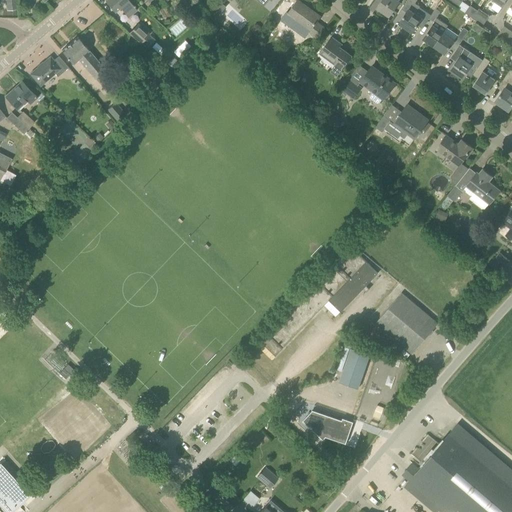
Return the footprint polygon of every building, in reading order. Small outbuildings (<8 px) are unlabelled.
[(17,0),(7,0),(8,9),(18,9),(17,0)] [(137,10),(128,0),(105,0),(105,1),(115,12),(121,7),(129,17),(137,10)] [(183,0),(177,2),(180,9),(188,6),(186,0),(183,0)] [(382,0),(377,7),(389,16),(399,2),(396,0),(382,0)] [(417,0),(407,0),(402,9),(406,12),(399,23),(413,32),(422,18),(415,14),(420,7),(415,3),(417,0)] [(456,0),(448,0),(447,1),(458,8),(461,4),(456,0)] [(288,14),(300,23),(296,28),(307,35),(309,32),(317,38),(324,28),(317,22),(320,17),(308,7),(307,9),(297,1),(288,14)] [(207,13),(211,9),(206,4),(202,9),(207,13)] [(436,8),(429,18),(434,21),(441,12),(436,8)] [(479,8),(476,13),(487,21),(490,16),(479,8)] [(35,22),(38,19),(38,18),(34,13),(34,14),(30,17),(35,22)] [(487,21),(476,13),(472,18),(483,26),(487,21)] [(479,33),(483,28),(476,23),(472,29),(479,33)] [(138,24),(130,33),(141,44),(142,43),(147,48),(155,40),(149,35),(150,35),(138,24)] [(255,34),(258,34),(261,29),(261,26),(258,24),(255,24),(252,29),(252,32),(255,34)] [(213,35),(219,29),(215,25),(209,31),(213,35)] [(433,25),(423,39),(434,46),(444,32),(433,25)] [(511,37),(511,30),(504,26),(501,31),(511,38),(511,37)] [(444,32),(434,46),(445,54),(455,40),(457,37),(458,35),(447,27),(444,32)] [(457,37),(462,40),(469,31),(463,27),(458,35),(457,37)] [(508,43),(511,38),(501,31),(497,36),(508,43)] [(89,50),(78,37),(62,50),(73,64),(79,59),(102,87),(113,78),(89,50)] [(337,76),(341,70),(352,56),(337,44),(339,42),(331,37),(319,53),(335,65),(330,71),(337,76)] [(450,69),(463,78),(472,65),(465,60),(471,52),(460,44),(450,58),(456,61),(450,69)] [(69,68),(59,56),(54,60),(50,56),(30,74),(40,86),(55,74),(58,77),(69,68)] [(181,63),(174,57),(169,63),(175,69),(181,63)] [(478,78),(473,85),(485,94),(496,79),(493,77),(497,72),(489,67),(485,72),(484,70),(490,61),(485,57),(473,74),(478,78)] [(361,82),(373,91),(370,95),(370,98),(377,103),(380,102),(383,98),(384,99),(395,83),(372,66),(361,82)] [(504,88),(496,101),(509,110),(511,105),(511,92),(509,91),(511,86),(511,70),(510,69),(499,85),(504,88)] [(354,97),(361,88),(350,80),(343,90),(354,97)] [(22,81),(6,96),(17,109),(27,100),(30,103),(37,97),(22,81)] [(308,102),(314,107),(318,102),(312,97),(308,102)] [(114,98),(104,106),(117,121),(127,113),(114,98)] [(415,139),(428,120),(407,104),(394,123),(415,139)] [(17,117),(22,122),(29,128),(35,122),(23,111),(17,117)] [(22,122),(13,113),(7,118),(17,127),(22,122)] [(382,132),(391,121),(384,116),(375,127),(382,132)] [(330,119),(340,127),(343,123),(339,119),(337,121),(332,117),(330,119)] [(116,126),(110,120),(105,124),(111,130),(116,126)] [(98,143),(104,137),(100,133),(93,139),(98,143)] [(460,165),(472,147),(463,140),(459,145),(447,136),(437,149),(460,165)] [(92,150),(98,144),(90,137),(84,143),(92,150)] [(0,174),(4,177),(9,168),(0,163),(0,174)] [(472,195),(474,192),(489,204),(500,191),(492,184),(491,185),(488,183),(493,177),(483,169),(479,174),(477,172),(474,175),(467,186),(464,189),(466,190),(466,192),(471,195),(472,195)] [(412,180),(401,180),(401,188),(412,187),(412,180)] [(448,195),(448,196),(441,206),(446,209),(453,200),(455,201),(463,191),(456,185),(448,195)] [(445,223),(449,213),(439,210),(435,219),(445,223)] [(260,341),(263,344),(275,356),(329,300),(341,311),(364,288),(366,290),(368,288),(370,289),(366,285),(378,273),(350,246),(260,341)] [(490,264),(500,273),(510,261),(500,253),(490,264)] [(412,354),(438,323),(402,292),(376,323),(412,354)] [(351,348),(339,382),(358,389),(370,355),(351,348)] [(59,373),(65,379),(69,374),(73,378),(78,373),(68,365),(59,373)] [(351,427),(341,423),(342,420),(323,414),(321,421),(315,420),(312,429),(317,431),(316,433),(346,443),(351,427)] [(409,481),(446,511),(511,511),(511,470),(457,424),(409,481)] [(420,459),(436,441),(430,435),(413,453),(420,459)] [(35,493),(5,461),(0,465),(0,501),(9,511),(14,511),(24,504),(30,510),(33,507),(28,500),(35,493)] [(407,467),(412,472),(417,466),(412,461),(407,467)] [(256,477),(263,483),(269,488),(276,481),(278,478),(265,467),(256,477)] [(242,498),(251,507),(259,498),(250,490),(242,498)]
